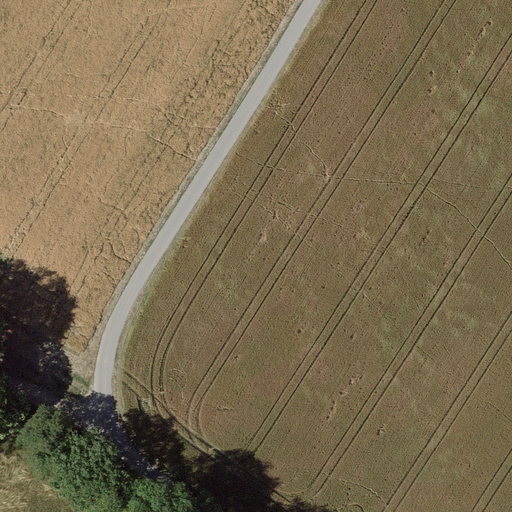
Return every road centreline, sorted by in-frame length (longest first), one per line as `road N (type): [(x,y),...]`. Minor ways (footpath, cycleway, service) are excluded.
road 1 (track): [(312,0),(126,301),(103,371),(115,432)]
road 2 (track): [(0,380),(115,432)]
